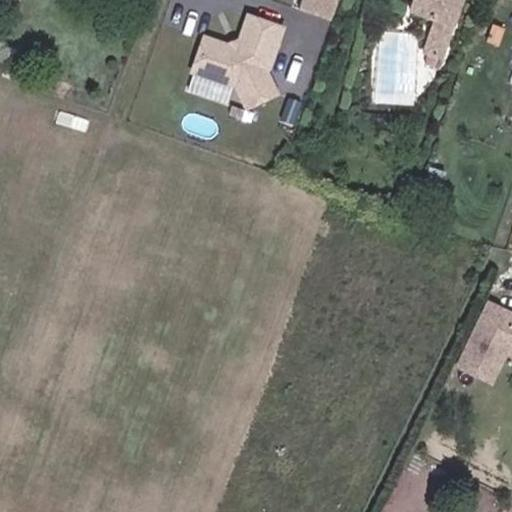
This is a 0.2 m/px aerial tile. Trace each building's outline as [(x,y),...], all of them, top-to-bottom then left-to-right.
[(311,0),(309,9),(342,20),(348,0),(311,0)] [(420,0),(415,19),(442,28),(456,32),(466,0),(420,0)] [(466,0),(456,32),(459,33),(470,0),(466,0)] [(226,42),(217,72),(236,78),(240,74),(257,16),(254,15),(246,41),(237,45),(226,42)] [(282,25),(257,16),(240,74),(258,108),(282,25)] [(291,28),(282,25),(258,108),(260,111),(287,95),(273,68),(277,67),(291,28)] [(445,65),(456,32),(442,28),(431,59),(434,61),(445,65)] [(459,33),(456,32),(445,65),(448,66),(459,33)] [(203,68),(217,72),(226,42),(212,38),(203,68)] [(441,75),(445,65),(434,61),(430,71),(441,75)] [(414,103),(415,80),(375,77),(373,100),(414,103)] [(511,354),(511,306),(488,296),(459,366),(498,382),(510,354),(511,354)]
